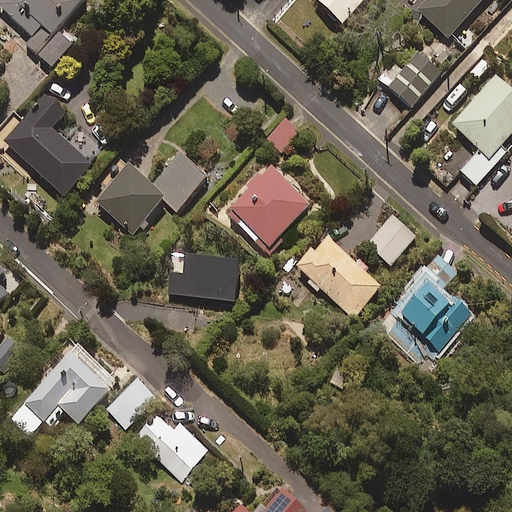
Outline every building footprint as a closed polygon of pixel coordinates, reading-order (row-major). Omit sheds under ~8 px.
[(84,0),(2,0),(0,3),(0,28),(8,19),(27,36),(21,43),(51,69),(72,46),(56,31),(84,0)] [(314,0),(342,26),(365,0),(314,0)] [(418,0),(412,8),(448,40),(483,0),(418,0)] [(441,74),(416,53),(405,67),(396,60),(378,81),(411,110),(441,74)] [(511,135),(511,95),(495,80),(452,128),(479,153),(460,174),(476,188),(507,154),(500,148),(511,135)] [(65,118),(43,99),(3,144),(64,199),(103,154),(80,133),(70,144),(54,130),(65,118)] [(206,179),(179,157),(152,190),(126,168),(95,205),(134,237),(163,202),(177,213),(206,179)] [(308,209),(269,170),(225,214),(264,253),(308,209)] [(416,239),(392,219),(367,247),(391,267),(416,239)] [(380,290),(324,239),(296,269),(353,320),(380,290)] [(456,274),(437,258),(379,328),(427,368),(470,316),(442,292),(456,274)] [(238,268),(171,260),(167,296),(234,304),(238,268)] [(7,275),(0,268),(0,302),(8,294),(11,297),(22,285),(9,273),(7,275)] [(115,384),(75,348),(12,419),(31,435),(43,421),(51,428),(64,414),(78,426),(115,384)] [(174,434),(154,418),(134,441),(181,482),(207,452),(179,429),(174,434)] [(298,511),(280,494),(262,511),(247,511),(243,508),(238,511),(208,511),(209,511),(208,511),(298,511)]
